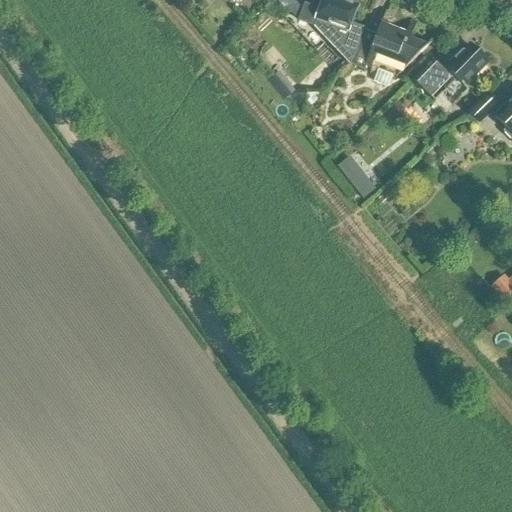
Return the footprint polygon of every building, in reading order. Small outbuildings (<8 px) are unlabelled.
[(292,0),(278,0),(276,1),(285,14),(297,6),(292,0)] [(348,67),(350,68),(363,34),(350,30),(357,10),(353,8),(350,5),(346,5),(337,2),(335,0),(324,0),(324,1),(321,4),(321,8),(317,22),(334,29),(328,44),(348,67)] [(400,77),(428,49),(411,43),(417,27),(411,24),(406,36),(381,28),(377,37),(363,32),(363,34),(350,68),(365,73),(368,65),(400,77)] [(432,64),(413,84),(434,105),(447,92),(457,82),(464,88),(487,65),(484,62),(484,59),(481,57),(478,56),(470,48),(447,72),(448,73),(445,76),(432,64)] [(284,102),(294,93),(278,74),(268,83),(284,102)] [(478,124),(497,106),(487,95),(468,114),(478,124)] [(511,99),(493,118),(504,130),(501,133),(511,144),(511,99)] [(353,157),(341,167),(366,197),(378,187),(353,157)] [(508,310),(511,306),(511,278),(508,283),(504,278),(490,290),(508,310)]
